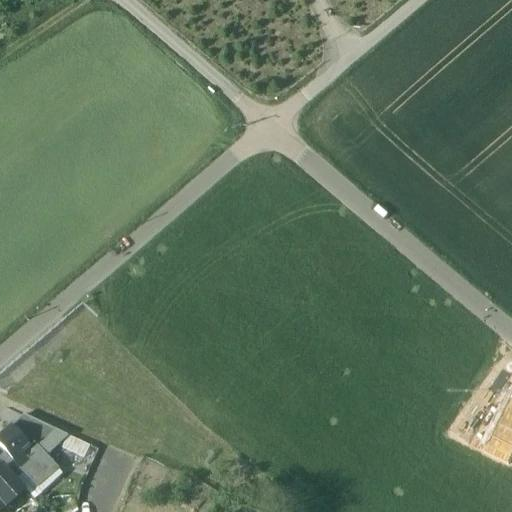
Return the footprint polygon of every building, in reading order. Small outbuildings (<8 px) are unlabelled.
[(511,401),(509,400),(490,440),(511,450),(511,401)] [(55,433),(22,417),(9,429),(27,449),(32,444),(37,449),(55,433)] [(27,449),(9,429),(0,437),(0,448),(12,463),(20,457),(27,450),(27,449)] [(55,433),(37,449),(44,457),(46,455),(66,438),(55,433)] [(511,457),(511,450),(490,440),(483,454),(508,466),(511,457)] [(37,449),(32,444),(27,449),(27,450),(20,457),(27,464),(19,471),(34,488),(57,467),(46,455),(44,457),(37,449)] [(20,457),(12,463),(19,471),(27,464),(20,457)] [(0,471),(0,506),(3,510),(24,491),(4,468),(0,471)]
